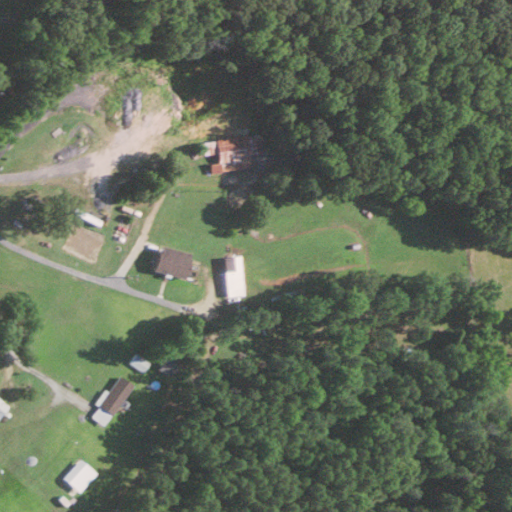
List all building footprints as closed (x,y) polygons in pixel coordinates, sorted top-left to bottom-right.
[(197,140),(199,155),(213,153),(214,162),(206,163),(207,172),(246,167),(245,153),(256,152),(254,133),(197,140)] [(186,253),(155,244),(148,270),(179,279),(186,253)] [(223,296),(240,294),(235,254),(218,257),(223,296)] [(152,367),(168,375),(177,355),(162,348),(152,367)] [(125,361),(138,370),(145,360),(131,351),(125,361)] [(100,424),(128,382),(114,373),(104,389),(100,386),(90,402),(93,404),(86,415),(100,424)] [(73,490),(92,471),(76,456),(58,475),(73,490)]
